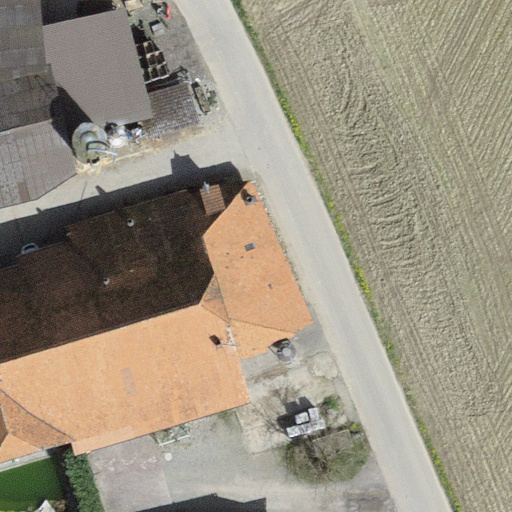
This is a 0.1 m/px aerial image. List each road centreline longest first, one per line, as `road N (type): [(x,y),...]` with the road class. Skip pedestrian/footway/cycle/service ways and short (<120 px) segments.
road 1 (track): [(196,0),(264,126),(424,511)]
road 2 (unknown): [(417,495),(170,487)]
